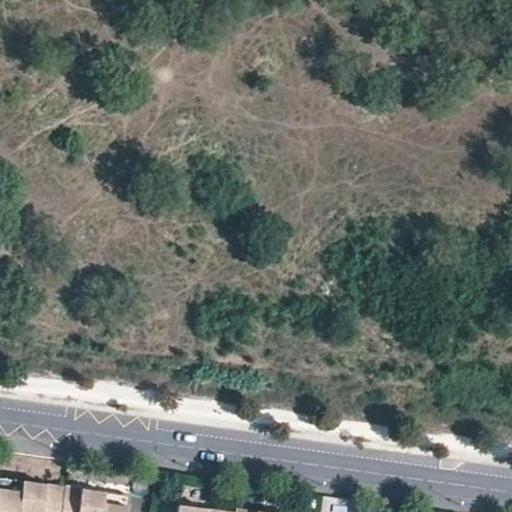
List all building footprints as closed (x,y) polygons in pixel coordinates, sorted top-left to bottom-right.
[(0,474),(0,487),(19,490),(21,477),(0,474)] [(60,511),(64,484),(21,477),(19,490),(0,487),(0,511),(60,511)] [(127,511),(128,505),(104,502),(106,489),(64,484),(60,511),(127,511)] [(106,489),(104,502),(128,505),(130,492),(106,489)] [(231,511),(231,510),(173,502),(171,511),(231,511)] [(291,511),(292,511),(232,503),(231,510),(231,511),(291,511)]
